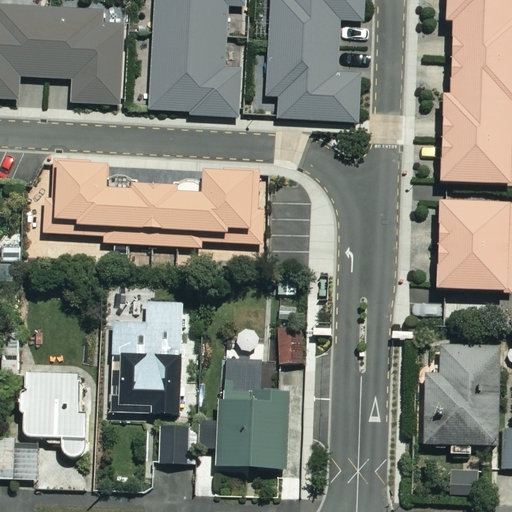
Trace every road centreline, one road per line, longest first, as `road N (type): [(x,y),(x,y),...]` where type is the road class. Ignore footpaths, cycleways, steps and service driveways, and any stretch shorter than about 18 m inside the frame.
road 1 (residential): [(369,214),(344,172),(289,146),(0,133)]
road 2 (residential): [(358,511),(369,214)]
road 3 (residential): [(391,0),(385,170)]
